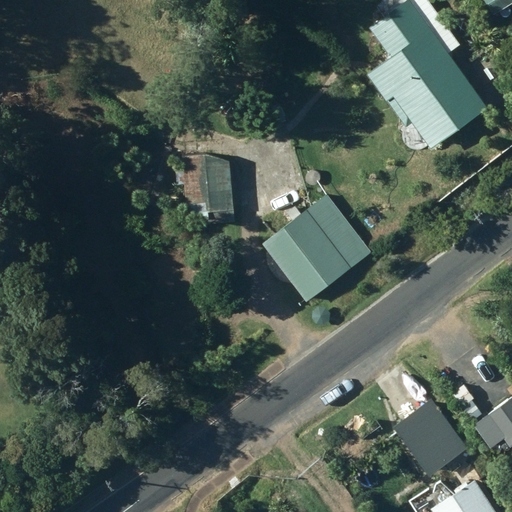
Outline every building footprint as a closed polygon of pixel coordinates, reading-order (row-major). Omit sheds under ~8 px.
[(491,109),(451,54),(462,46),(429,0),(413,0),(373,29),(395,59),(371,75),(410,128),(416,124),(435,150),(491,109)] [(511,0),(486,0),(496,16),(511,5),(511,0)] [(155,95),(122,71),(103,99),(137,122),(155,95)] [(210,104),(216,85),(195,77),(188,96),(210,104)] [(205,127),(209,106),(194,103),(191,125),(205,127)] [(236,222),(232,161),(211,163),(215,224),(236,222)] [(265,245),(309,302),(372,254),(328,196),(265,245)] [(252,270),(242,245),(227,251),(237,277),(252,270)] [(319,326),(326,326),(332,321),(332,314),(327,309),(320,308),(315,313),(314,320),(319,326)] [(473,454),(435,401),(393,431),(432,484),(473,454)] [(511,404),(476,432),(500,463),(511,454),(511,404)] [(500,511),(480,480),(430,511),(500,511)]
